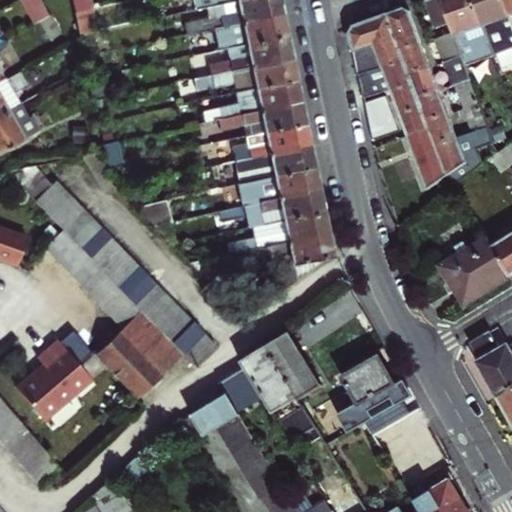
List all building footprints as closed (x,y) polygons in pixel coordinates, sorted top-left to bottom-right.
[(73,0),(77,32),(93,31),(88,0),(73,0)] [(225,13),(228,26),(287,13),(285,3),(284,0),(244,0),(242,1),(243,10),(225,13)] [(424,0),(423,1),(432,25),(448,19),(440,0),(424,0)] [(440,0),(448,19),(454,36),(455,38),(462,57),(466,66),(494,55),(473,0),(440,0)] [(473,0),(494,55),(511,48),(511,21),(503,0),(473,0)] [(511,0),(503,0),(511,21),(511,0)] [(223,5),(225,13),(243,10),(242,1),(223,5)] [(410,14),(401,8),(393,11),(386,14),(402,55),(423,47),(410,14)] [(248,32),(251,42),(292,34),(290,25),(287,13),(228,26),(212,30),(213,39),(248,32)] [(356,71),(402,55),(386,14),(354,25),(348,33),(353,55),(356,71)] [(54,15),(41,22),(50,36),(63,28),(54,15)] [(218,60),(220,72),(297,56),(295,46),(292,34),(251,42),(253,52),(218,60)] [(454,36),(438,42),(446,63),(462,57),(455,38),(454,36)] [(431,69),(423,47),(402,55),(410,77),(431,69)] [(361,95),(382,87),(387,86),(410,77),(402,55),(356,71),(359,83),(361,95)] [(258,75),(260,87),(302,79),(299,68),(297,56),(220,72),(222,83),(239,80),(258,75)] [(446,63),(455,87),(456,86),(471,81),(466,66),(462,57),(446,63)] [(0,82),(9,78),(0,62),(0,82)] [(440,92),(431,69),(410,77),(419,100),(440,92)] [(239,80),(241,91),(260,87),(258,75),(239,80)] [(388,89),(395,109),(419,100),(410,77),(387,86),(388,89)] [(0,82),(0,91),(11,110),(23,103),(24,102),(9,78),(0,82)] [(218,119),(246,114),(307,101),(304,91),(302,79),(260,87),(241,91),(243,103),(216,108),(218,119)] [(471,81),(456,86),(466,111),(481,105),(474,86),(471,81)] [(0,116),(11,110),(0,91),(0,116)] [(440,92),(419,100),(429,124),(449,117),(440,92)] [(363,101),(366,120),(391,111),(384,94),(363,101)] [(419,100),(395,109),(403,128),(405,133),(429,124),(419,100)] [(267,120),(269,129),(310,120),(309,111),(307,101),(246,114),(249,125),(267,120)] [(11,110),(0,116),(0,153),(43,128),(34,114),(30,116),(23,103),(11,110)] [(466,111),(455,115),(457,120),(467,116),(474,134),(489,128),(481,105),(466,111)] [(398,128),(391,111),(366,120),(370,138),(398,128)] [(449,117),(429,124),(438,147),(457,139),(449,117)] [(235,148),(237,160),(315,144),(313,132),(310,120),(269,129),(270,140),(252,144),(235,148)] [(250,133),(269,129),(267,120),(249,125),(250,133)] [(438,147),(429,124),(405,133),(414,158),(422,180),(447,170),(438,147)] [(474,134),(463,138),(465,143),(476,139),(479,146),(481,151),(494,141),(489,128),(474,134)] [(250,133),(252,144),(270,140),(269,129),(250,133)] [(96,136),(86,136),(85,151),(95,151),(96,136)] [(511,136),(502,144),(511,160),(511,136)] [(463,138),(457,139),(466,162),(481,151),(479,146),(469,153),(465,143),(463,138)] [(466,162),(457,139),(438,147),(447,170),(448,175),(466,162)] [(233,161),(238,182),(320,164),(318,154),(315,144),(237,160),(233,161)] [(105,158),(91,160),(108,188),(120,183),(105,158)] [(238,182),(242,205),(325,188),(323,178),(320,164),(238,182)] [(37,166),(11,172),(33,195),(49,178),(37,166)] [(49,178),(33,195),(40,202),(57,186),(49,178)] [(57,186),(40,202),(44,206),(50,212),(70,191),(61,182),(57,186)] [(247,227),(252,226),(330,210),(327,198),(325,188),(242,205),(218,210),(220,222),(245,216),(247,227)] [(70,191),(50,212),(58,221),(79,201),(70,191)] [(172,220),(167,196),(133,204),(150,224),(172,220)] [(79,201),(58,221),(68,231),(88,210),(79,201)] [(88,210),(68,231),(76,239),(76,240),(97,219),(88,210)] [(229,254),(261,247),(334,231),(332,221),(330,210),(252,226),(254,238),(227,243),(229,254)] [(50,212),(40,223),(66,249),(76,239),(68,231),(58,221),(50,212)] [(97,219),(76,240),(81,244),(86,249),(106,229),(97,219)] [(0,261),(18,268),(29,239),(0,229),(0,261)] [(106,229),(86,249),(95,258),(115,237),(106,229)] [(274,254),(283,290),(332,254),(339,254),(337,243),(334,231),(261,247),(263,256),(274,254)] [(511,232),(489,246),(507,275),(511,272),(511,232)] [(507,275),(489,246),(483,236),(462,250),(458,243),(448,249),(452,256),(435,267),(444,282),(439,285),(442,291),(444,294),(450,290),(459,305),(507,275)] [(115,237),(95,258),(101,264),(104,268),(124,247),(115,237)] [(66,249),(59,256),(83,282),(101,264),(95,258),(86,249),(81,244),(76,240),(76,239),(66,249)] [(124,247),(104,268),(108,272),(113,277),(133,256),(124,247)] [(133,256),(113,277),(122,286),(143,266),(133,256)] [(188,263),(208,280),(224,293),(245,312),(256,300),(208,259),(188,263)] [(101,264),(83,282),(119,319),(137,302),(131,295),(126,290),(122,286),(113,277),(108,272),(104,268),(101,264)] [(143,266),(122,286),(126,290),(131,295),(152,274),(143,266)] [(152,274),(131,295),(137,302),(140,304),(160,284),(152,274)] [(224,293),(208,280),(200,289),(216,303),(224,293)] [(160,284),(140,304),(143,307),(149,313),(170,293),(160,284)] [(170,293),(149,313),(158,323),(178,302),(170,293)] [(224,293),(216,303),(236,320),(245,312),(224,293)] [(137,302),(119,319),(125,325),(143,307),(140,304),(137,302)] [(178,302),(158,323),(167,332),(188,312),(178,302)] [(149,313),(143,307),(125,325),(119,331),(162,373),(185,351),(176,341),(167,332),(158,323),(149,313)] [(188,312),(167,332),(176,341),(197,321),(188,312)] [(197,321),(176,341),(185,351),(187,353),(208,332),(197,321)] [(330,384),(297,330),(250,361),(247,363),(264,391),(296,445),(322,430),(304,399),(317,391),(330,384)] [(141,394),(162,373),(119,331),(100,350),(141,394)] [(208,332),(187,353),(196,361),(198,364),(220,344),(208,332)] [(484,380),(494,399),(511,389),(511,345),(510,343),(497,350),(488,333),(467,345),(476,362),(474,363),(484,380)] [(36,373),(19,389),(47,420),(94,378),(59,340),(39,358),(45,366),(36,373)] [(361,431),(375,423),(365,408),(398,388),(385,367),(380,358),(344,379),(361,408),(351,414),(361,431)] [(247,363),(236,374),(251,398),(264,391),(247,363)] [(365,408),(375,423),(407,403),(403,397),(398,388),(365,408)] [(493,400),(508,426),(511,423),(511,389),(494,399),(493,400)] [(346,440),(317,391),(304,399),(322,430),(327,437),(333,448),(346,440)] [(304,511),(235,392),(189,419),(201,441),(224,427),(265,497),(269,495),(278,511),(304,511)] [(66,472),(0,395),(0,435),(46,488),(66,472)] [(417,496),(420,503),(454,483),(459,480),(456,473),(417,496)] [(423,511),(470,511),(454,483),(420,503),(419,504),(423,511)] [(106,511),(116,511),(127,503),(113,486),(96,500),(106,511)] [(371,511),(360,493),(353,496),(356,501),(350,505),(353,511),(371,511)]
